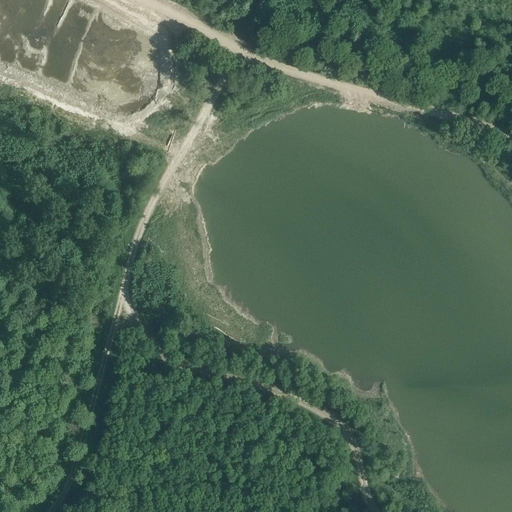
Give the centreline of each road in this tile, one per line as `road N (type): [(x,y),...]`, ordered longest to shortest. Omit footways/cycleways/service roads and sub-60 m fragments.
road 1 (track): [(265,0),(134,236),(74,481),(52,511)]
road 2 (track): [(144,0),(278,70),(454,116),(511,143)]
